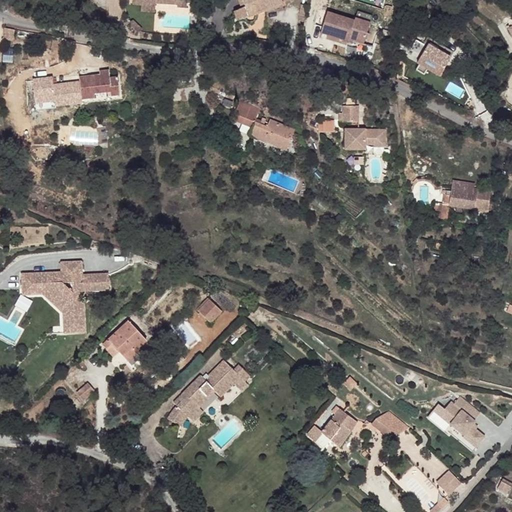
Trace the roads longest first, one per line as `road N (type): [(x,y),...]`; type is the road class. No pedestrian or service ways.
road 1 (residential): [(511,142),(345,66),(125,42),(0,16)]
road 2 (residential): [(0,437),(78,444),(141,471),(171,511)]
